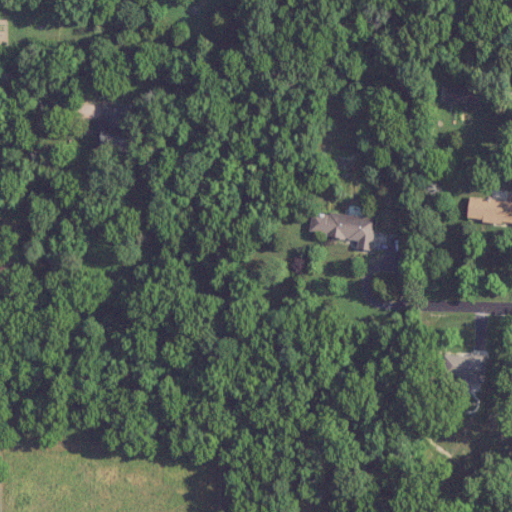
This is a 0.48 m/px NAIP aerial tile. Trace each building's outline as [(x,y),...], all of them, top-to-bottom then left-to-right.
[(449,103),(480,104),(481,88),(449,88),(449,103)] [(99,153),(129,155),(132,105),(102,103),(99,153)] [(511,224),(511,202),(470,197),(467,219),(511,224)] [(374,251),(378,218),(315,211),(312,234),(361,238),(360,249),(374,251)] [(486,355),(443,354),(443,382),(486,382),(486,355)]
